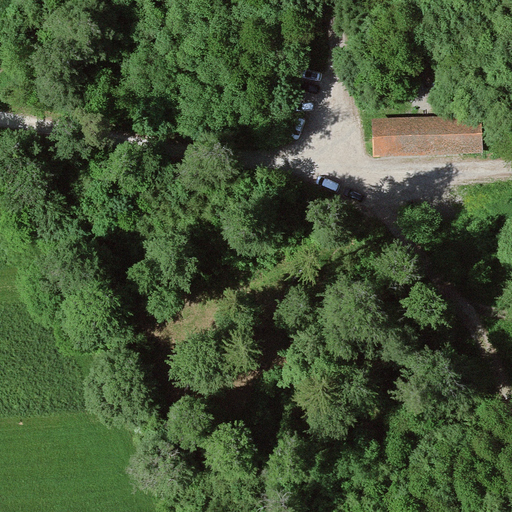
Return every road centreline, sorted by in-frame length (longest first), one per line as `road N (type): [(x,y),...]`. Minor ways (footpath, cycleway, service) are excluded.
road 1 (track): [(0,119),(344,168)]
road 2 (track): [(511,414),(479,331),(452,291),(344,168)]
road 3 (track): [(344,168),(335,0)]
road 4 (track): [(344,168),(421,175),(511,166)]
